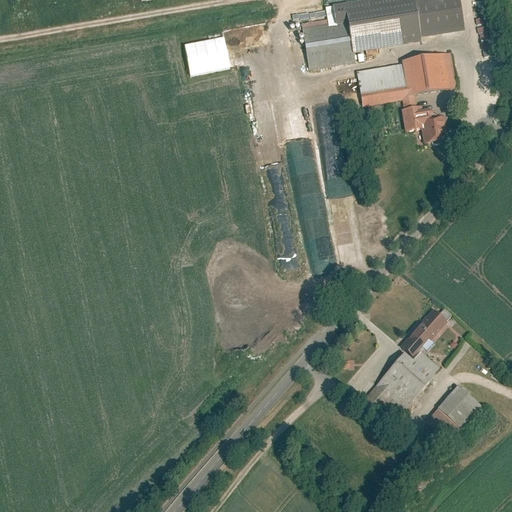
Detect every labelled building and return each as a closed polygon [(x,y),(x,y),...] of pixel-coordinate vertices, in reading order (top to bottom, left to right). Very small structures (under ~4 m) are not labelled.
[(370,0),(340,5),(341,17),(304,23),(312,72),(357,65),(356,54),(427,42),(427,37),(468,30),(463,0),(370,0)] [(482,25),(486,56),(498,55),(494,23),(482,25)] [(230,38),(186,46),(191,77),(236,69),(230,38)] [(459,89),(453,53),(406,61),(406,66),(411,96),(416,96),(459,89)] [(416,96),(411,96),(406,66),(360,73),(365,106),(405,100),(406,109),(418,107),(416,96)] [(418,107),(406,109),(410,132),(424,130),(426,144),(452,140),(447,114),(437,116),(436,109),(426,111),(425,106),(418,107)] [(449,323),(435,311),(404,347),(417,359),(449,323)] [(409,355),(370,399),(399,423),(445,370),(426,354),(418,363),(409,355)] [(339,368),(349,369),(350,362),(340,361),(339,368)] [(463,386),(425,427),(450,450),(488,409),(463,386)]
